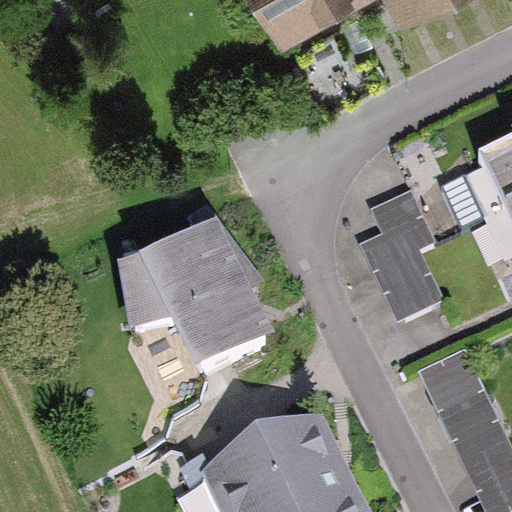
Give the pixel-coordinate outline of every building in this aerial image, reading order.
[(261,0),(289,50),(379,0),(390,0),(406,28),(457,0),(261,0)] [(511,160),(488,172),(511,224),(511,160)] [(443,250),(419,199),(381,217),(394,244),(370,255),(406,329),(450,308),(426,258),(443,250)] [(282,358),(226,244),(158,277),(128,282),(138,344),(181,337),(209,393),(282,358)] [(511,511),(511,439),(473,360),(427,382),(489,511),(511,511)] [(363,511),(322,434),(213,491),(223,511),(363,511)]
